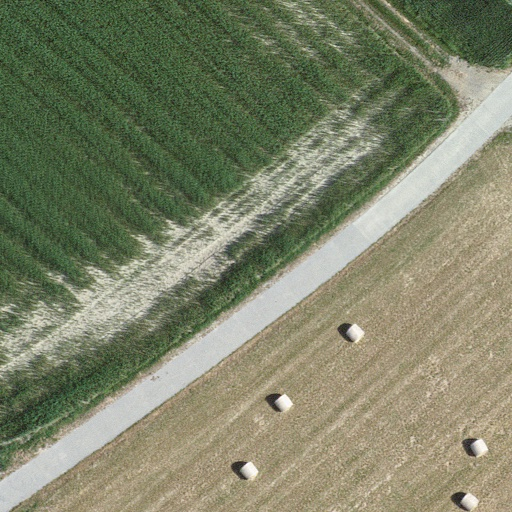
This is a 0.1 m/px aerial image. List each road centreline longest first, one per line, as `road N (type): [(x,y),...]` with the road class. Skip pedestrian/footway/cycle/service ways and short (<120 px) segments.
road 1 (track): [(0,496),(137,402),(458,150),(511,92)]
road 2 (track): [(511,78),(419,0)]
